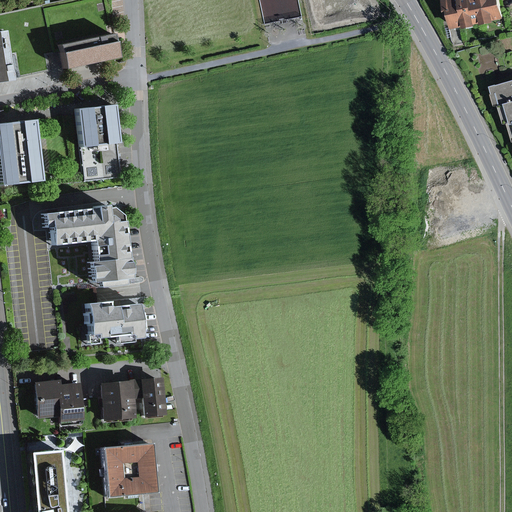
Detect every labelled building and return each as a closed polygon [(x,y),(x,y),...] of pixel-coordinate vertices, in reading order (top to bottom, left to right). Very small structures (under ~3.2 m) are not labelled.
[(503,0),(443,0),(448,28),(506,18),(503,0)] [(9,31),(0,31),(0,82),(15,81),(9,31)] [(114,40),(58,51),(61,71),(117,60),(114,40)] [(511,76),(481,84),(489,119),(496,117),(499,132),(507,131),(511,148),(511,147),(511,76)] [(112,104),(70,108),(74,149),(82,148),(85,182),(119,179),(112,104)] [(0,186),(37,182),(31,119),(0,122),(0,186)] [(113,208),(53,215),(57,247),(97,242),(102,285),(133,281),(125,220),(113,208)] [(136,303),(79,308),(83,348),(141,343),(136,303)] [(160,379),(129,382),(131,400),(139,400),(141,421),(163,419),(160,379)] [(57,381),(34,383),(36,417),(59,415),(57,387),(57,381)] [(129,382),(100,385),(104,423),(133,420),(131,400),(129,382)] [(79,386),(57,387),(59,423),(81,421),(79,386)] [(147,442),(97,446),(102,496),(151,492),(147,442)] [(59,511),(54,449),(23,452),(28,511),(59,511)]
